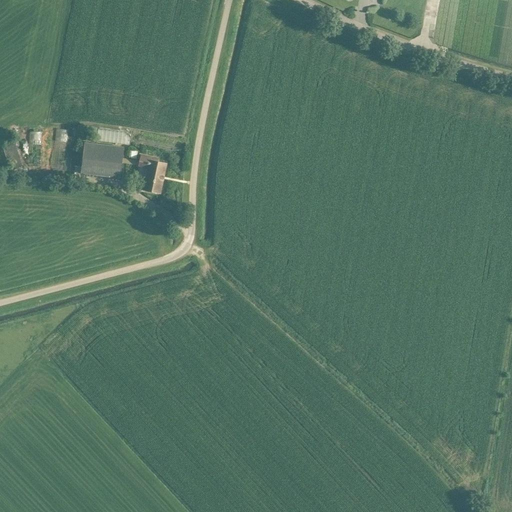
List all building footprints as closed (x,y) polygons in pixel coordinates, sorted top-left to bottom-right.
[(69,130),(57,129),(53,170),(65,172),(69,130)] [(42,132),(30,131),(28,166),(40,167),(42,132)] [(120,179),(122,163),(123,158),(124,147),(85,143),(80,174),(120,179)] [(129,158),(136,159),(138,151),(130,150),(129,158)] [(143,190),(160,193),(166,164),(158,163),(159,160),(140,156),(139,161),(123,158),(122,163),(138,165),(138,167),(147,168),(143,190)]
